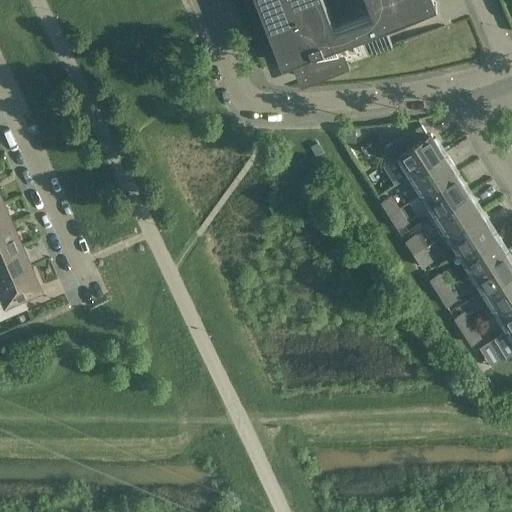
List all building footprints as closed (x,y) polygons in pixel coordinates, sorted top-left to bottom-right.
[(256,0),(281,62),(299,55),(334,42),(317,0),(256,0)] [(436,3),(434,0),(374,0),(383,23),(436,3)] [(334,42),(299,55),(308,79),(331,70),(332,72),(331,72),(332,73),(344,68),(334,42)] [(428,135),(421,123),(386,145),(406,177),(443,153),(430,133),(428,135)] [(356,141),(355,128),(344,128),(345,142),(356,141)] [(406,177),(418,196),(456,173),(452,167),(455,165),(446,151),(443,153),(406,177)] [(418,196),(430,216),(468,192),(456,173),(418,196)] [(480,211),(468,192),(430,216),(442,236),(449,231),(480,211)] [(381,202),(389,215),(397,209),(389,196),(381,202)] [(0,228),(13,223),(3,202),(0,203),(0,228)] [(405,222),(397,209),(389,215),(397,227),(405,222)] [(492,230),(480,211),(449,231),(461,250),(492,230)] [(0,253),(22,244),(13,223),(0,228),(0,253)] [(461,250),(473,269),(504,250),(504,249),(501,244),(503,242),(494,228),(492,230),(461,250)] [(405,240),(413,253),(422,248),(414,235),(405,240)] [(0,278),(31,265),(22,244),(0,253),(0,278)] [(511,251),(509,246),(504,249),(504,250),(473,269),(485,289),(511,271),(511,251)] [(422,248),(413,253),(421,266),(430,261),(422,248)] [(40,287),(31,265),(0,278),(0,289),(5,301),(0,302),(0,316),(0,317),(26,306),(21,295),(40,287)] [(511,271),(485,289),(497,308),(511,298),(511,271)] [(438,292),(446,286),(438,274),(429,279),(438,292)] [(446,286),(438,292),(446,304),(454,299),(446,286)] [(511,298),(497,308),(509,326),(510,327),(511,325),(511,298)] [(454,317),(462,330),(470,325),(462,312),(454,317)] [(470,325),(462,330),(470,343),(478,338),(470,325)] [(509,326),(502,331),(511,345),(511,325),(510,327),(509,326)]
